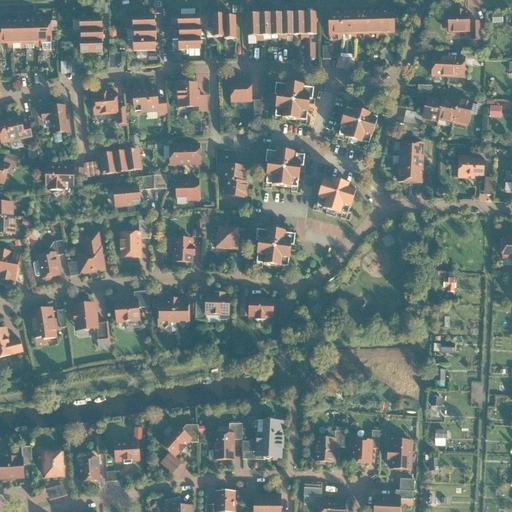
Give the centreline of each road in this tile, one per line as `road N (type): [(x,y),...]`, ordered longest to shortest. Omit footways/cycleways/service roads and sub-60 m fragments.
road 1 (residential): [(0,304),(166,278),(296,286),(332,269),(375,217),(395,208),(511,209)]
road 2 (residential): [(425,0),(404,61),(373,84),(250,64),(77,83)]
road 3 (residential): [(358,511),(350,487),(293,475),(201,480),(122,496)]
